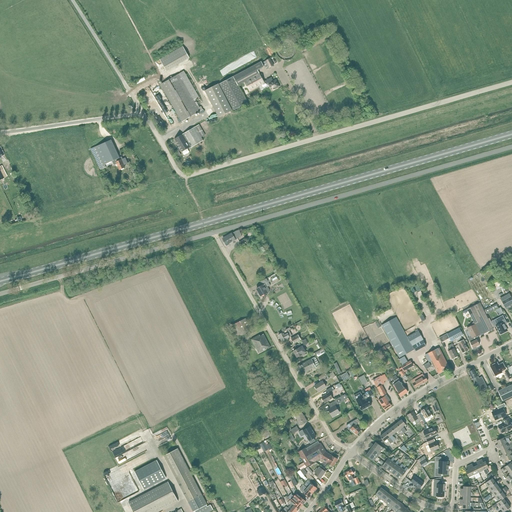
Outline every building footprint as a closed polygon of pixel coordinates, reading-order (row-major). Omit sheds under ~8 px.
[(285,45),(278,46),(279,54),(291,52),(290,47),(286,48),(285,45)] [(189,58),(188,55),(183,46),(160,60),(165,68),(166,71),(189,58)] [(266,70),(273,66),(270,59),(263,63),(266,70)] [(264,83),(260,74),(258,70),(264,67),(261,62),(233,77),(220,84),(234,111),(247,104),(238,86),(245,82),(249,91),(264,83)] [(160,85),(182,122),(200,112),(203,110),(201,107),(199,108),(195,99),(196,98),(199,97),(184,71),(160,85)] [(204,76),(198,80),(203,87),(209,84),(204,76)] [(268,84),(272,91),(279,87),(276,81),(273,82),(271,78),(266,81),(268,84)] [(314,83),(298,88),(301,97),(303,96),(305,102),(309,100),(310,104),(308,105),(311,113),(319,111),(318,108),(321,107),(314,83)] [(205,91),(214,109),(219,118),(232,111),(218,84),(205,91)] [(206,107),(210,105),(209,102),(208,103),(202,91),(200,92),(206,107)] [(193,128),(174,139),(179,147),(177,148),(180,152),(181,151),(184,155),(189,152),(187,149),(190,147),(190,148),(203,141),(201,138),(205,136),(199,125),(195,127),(193,128)] [(120,160),(118,154),(111,140),(93,148),(101,166),(112,161),(114,165),(117,164),(120,170),(125,168),(123,165),(127,163),(125,158),(121,160),(120,160)] [(203,144),(198,146),(204,160),(209,158),(203,144)] [(233,242),(235,240),(242,236),(239,230),(236,231),(223,239),(227,245),(229,244),(230,246),(233,244),(232,243),(233,243),(233,242)] [(270,291),(267,287),(270,286),(266,279),(260,282),(262,286),(257,289),(261,296),(267,293),(270,291)] [(416,302),(419,301),(414,289),(416,288),(415,284),(409,286),(416,302)] [(504,304),(506,308),(511,304),(511,301),(511,300),(511,299),(509,294),(500,298),(503,305),(504,304)] [(423,315),(427,313),(423,305),(422,305),(419,301),(418,302),(423,315)] [(472,325),(477,336),(480,334),(492,328),(480,303),(467,309),(474,324),(472,325)] [(496,326),(500,334),(507,331),(503,322),(502,322),(502,321),(503,319),(501,315),(496,318),(498,322),(499,324),(496,326)] [(399,358),(414,350),(396,317),(381,325),(399,358)] [(246,333),(253,329),(249,322),(247,323),(244,319),(230,326),(235,335),(231,337),(234,342),(237,340),(247,335),(246,333)] [(477,336),(472,325),(467,328),(471,336),(468,338),(469,340),(467,341),(468,344),(470,343),(473,348),(474,348),(475,349),(476,348),(476,347),(479,345),(477,339),(475,337),(477,336)] [(292,336),(289,331),(291,330),(290,327),(285,330),(286,331),(279,335),(282,341),(289,337),(292,336)] [(447,334),(449,338),(451,342),(462,336),(459,328),(447,334)] [(415,352),(426,346),(423,340),(418,331),(407,337),(415,352)] [(259,353),(270,347),(263,334),(260,336),(259,335),(251,339),(259,353)] [(447,334),(439,338),(441,342),(449,338),(447,334)] [(291,339),(294,344),(301,340),(298,335),(291,339)] [(466,351),(468,350),(465,343),(464,343),(463,340),(458,343),(459,346),(463,353),(464,353),(464,354),(466,352),(467,352),(466,351)] [(302,346),(301,347),(299,343),(295,346),(297,349),(293,351),(297,357),(301,355),(302,356),(306,354),(305,353),(306,352),(302,346)] [(452,359),(458,356),(454,348),(453,346),(452,344),(448,346),(449,349),(448,350),(452,359)] [(323,348),(314,353),(316,357),(323,354),(323,353),(325,352),(323,348)] [(432,361),(438,374),(449,368),(438,348),(425,355),(429,362),(432,361)] [(402,365),(407,362),(404,356),(399,359),(402,365)] [(299,375),(315,367),(316,368),(320,366),(315,357),(295,367),(299,375)] [(401,366),(402,367),(404,371),(404,372),(407,371),(406,370),(405,368),(412,364),(411,361),(410,361),(401,366)] [(498,365),(497,362),(490,366),(495,376),(502,372),(502,371),(506,369),(503,363),(498,365)] [(481,389),(486,386),(481,377),(479,378),(477,376),(474,369),(469,372),(474,382),(476,381),(481,389)] [(349,377),(347,372),(341,376),(343,381),(349,377)] [(415,388),(428,381),(425,376),(424,377),(423,374),(411,381),(415,388)] [(323,382),(327,380),(329,379),(327,375),(325,377),(320,380),(321,382),(314,386),(318,392),(326,387),(323,382)] [(364,375),(358,378),(362,385),(367,382),(364,375)] [(386,394),(381,385),(385,383),(381,376),(374,379),(375,380),(373,380),(382,396),(386,394)] [(395,380),(404,394),(408,392),(404,386),(398,378),(395,380)] [(401,397),(404,394),(395,380),(392,382),(396,391),(401,397)] [(511,384),(498,391),(502,401),(511,396),(511,384)] [(329,393),(333,391),(331,388),(326,391),(328,393),(321,397),(325,403),(333,398),(329,393)] [(362,396),(355,400),(361,410),(371,405),(365,393),(362,395),(362,396)] [(391,406),(388,401),(390,400),(386,395),(378,400),(385,410),(391,406)] [(339,413),(336,407),(339,406),(335,400),(329,404),(331,408),(329,409),(333,417),(339,413)] [(492,413),(495,419),(506,414),(503,408),(506,407),(504,403),(496,407),(498,410),(492,413)] [(424,423),(427,421),(430,419),(429,416),(431,415),(427,407),(421,411),(422,412),(419,414),(422,420),(424,423)] [(299,426),(307,421),(300,410),(294,414),(298,420),(296,421),(299,426)] [(419,414),(416,416),(413,412),(407,415),(412,422),(414,421),(416,424),(419,422),(422,420),(419,414)] [(510,429),(511,427),(511,425),(510,421),(509,421),(508,418),(502,420),(504,423),(498,426),(501,433),(502,432),(503,433),(510,430),(510,429)] [(357,434),(361,430),(356,425),(357,424),(358,423),(355,419),(346,425),(348,428),(350,430),(351,429),(357,434)] [(396,424),(404,433),(406,431),(405,429),(404,429),(403,427),(406,425),(402,419),(396,424)] [(401,435),(404,433),(396,424),(391,428),(395,433),(398,431),(399,433),(401,435)] [(310,427),(302,431),(308,442),(316,437),(310,427)] [(392,435),(395,433),(391,428),(385,432),(393,442),(396,439),(394,437),(393,437),(392,435)] [(427,442),(434,439),(432,436),(437,434),(434,428),(423,432),(424,435),(427,442)] [(271,436),(268,429),(261,432),(264,438),(271,436)] [(392,442),(393,442),(385,432),(380,436),(384,441),(387,439),(389,441),(388,441),(390,444),(392,442)] [(497,447),(507,443),(505,439),(507,438),(507,439),(510,438),(509,435),(496,441),(498,444),(496,445),(497,447)] [(120,452),(141,441),(138,436),(118,447),(120,452)] [(255,446),(252,439),(245,441),(248,448),(255,446)] [(431,451),(439,448),(436,442),(435,442),(434,439),(427,442),(431,451)] [(260,444),(261,448),(264,452),(268,449),(264,442),(260,444)] [(298,452),(307,467),(320,458),(322,459),(321,459),(333,466),(336,463),(338,459),(326,452),(320,443),(319,444),(318,442),(306,449),(305,448),(298,452)] [(370,445),(380,452),(382,449),(383,450),(384,448),(376,442),(374,445),(371,443),(370,445)] [(511,446),(511,443),(510,445),(508,446),(507,443),(497,447),(498,449),(500,448),(501,451),(511,446)] [(378,455),(380,452),(370,445),(368,447),(371,449),(369,451),(377,457),(378,456),(378,455)] [(502,457),(511,453),(510,449),(511,449),(511,446),(501,451),(503,454),(501,455),(502,457)] [(178,448),(164,455),(193,511),(194,511),(207,505),(189,470),(178,448)] [(376,459),(377,457),(369,451),(367,454),(365,452),(363,454),(373,461),(376,458),(376,459)] [(123,452),(112,458),(116,464),(126,459),(123,452)] [(511,453),(502,457),(503,459),(505,459),(506,462),(511,459),(511,453)] [(142,454),(116,465),(119,473),(145,462),(142,454)] [(386,471),(387,470),(393,462),(395,459),(393,457),(391,460),(388,458),(386,462),(382,466),(385,469),(386,471)] [(435,469),(435,476),(441,476),(441,473),(447,474),(447,470),(448,470),(448,466),(447,466),(448,462),(440,461),(441,457),(436,457),(436,462),(439,462),(438,469),(435,469)] [(488,467),(485,460),(483,462),(481,459),(479,460),(483,469),(486,475),(488,473),(486,468),(488,467)] [(156,460),(135,471),(144,489),(166,478),(156,460)] [(393,462),(387,470),(389,472),(389,473),(390,474),(391,473),(397,465),(399,462),(397,461),(395,464),(393,462)] [(508,471),(511,468),(511,461),(511,462),(500,470),(502,472),(506,469),(508,471)] [(304,476),(307,473),(304,469),(306,467),(304,463),(298,466),(301,470),(304,476)] [(395,477),(395,476),(402,468),(403,465),(402,464),(399,467),(397,465),(391,473),(394,475),(393,476),(395,477)] [(479,472),(475,466),(473,467),(472,464),(469,465),(474,474),(475,476),(474,476),(475,479),(476,479),(480,477),(478,472),(479,472)] [(466,471),(469,477),(474,474),(469,465),(466,466),(468,470),(466,471)] [(320,479),(325,472),(319,467),(318,469),(317,468),(314,472),(315,473),(314,474),(320,479)] [(399,480),(408,469),(406,467),(404,470),(402,468),(395,476),(398,478),(398,479),(399,480)] [(351,469),(344,473),(347,478),(349,481),(354,478),(352,475),(353,474),(351,469)] [(494,480),(498,477),(499,476),(497,475),(486,483),(489,487),(496,482),(494,480)] [(414,476),(410,482),(420,489),(424,483),(414,476)] [(497,484),(501,481),(502,481),(501,479),(496,482),(489,487),(492,492),(499,487),(497,484)] [(434,481),(434,487),(436,487),(436,496),(438,496),(438,497),(442,498),(442,497),(444,497),(445,484),(442,484),(442,481),(434,481)] [(168,482),(128,502),(133,511),(156,511),(178,501),(168,482)] [(306,484),(305,486),(313,493),(317,488),(311,483),(309,486),(306,484)] [(303,484),(300,488),(300,490),(303,493),(304,493),(309,498),(313,493),(305,486),(303,484)] [(379,499),(385,491),(383,489),(385,486),(383,485),(375,495),(378,498),(379,499)] [(266,492),(263,487),(257,491),(260,496),(266,492)] [(496,497),(507,488),(506,487),(501,490),(499,487),(492,492),(496,497)] [(504,493),(508,491),(508,490),(507,488),(496,497),(499,501),(504,498),(506,496),(504,493)] [(345,494),(347,497),(358,493),(356,489),(345,494)] [(384,502),(391,492),(390,490),(388,493),(385,491),(379,499),(380,500),(381,500),(384,502)] [(388,506),(394,498),(391,496),(393,493),(391,492),(384,502),(387,504),(386,505),(388,506)] [(297,494),(294,497),(303,505),(306,501),(297,494)] [(303,505),(294,497),(293,497),(289,501),(299,509),(303,505)] [(392,509),(400,498),(398,497),(396,500),(394,498),(388,506),(389,507),(389,506),(392,509)] [(397,511),(402,505),(403,504),(400,502),(402,500),(400,498),(392,509),(395,511),(397,511)] [(500,508),(508,502),(507,500),(506,501),(504,498),(499,501),(492,506),(494,508),(497,506),(496,505),(498,504),(500,508)] [(341,500),(334,503),(336,508),(337,508),(338,511),(340,511),(345,510),(347,509),(348,511),(351,511),(353,511),(352,509),(351,508),(350,504),(346,506),(343,507),(343,505),(341,500)] [(289,501),(287,503),(290,505),(288,508),(292,511),(296,511),(299,509),(289,501)] [(503,511),(510,507),(508,504),(510,503),(508,502),(500,508),(502,511),(501,511),(500,511),(499,511),(503,511)]
